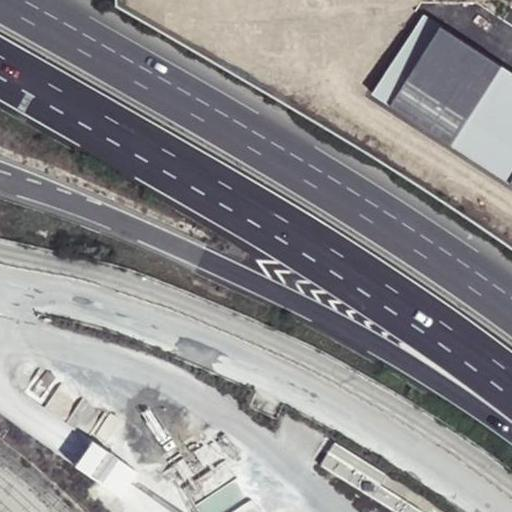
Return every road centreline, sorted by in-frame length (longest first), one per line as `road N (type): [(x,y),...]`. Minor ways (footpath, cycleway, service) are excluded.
road 1 (motorway): [(0,64),(267,219),(511,383)]
road 2 (motorway): [(511,307),(394,225),(4,0)]
road 3 (motorway): [(0,178),(128,221),(220,263),(364,335),(511,431)]
road 4 (unclassified): [(499,511),(337,398),(170,327),(0,280)]
